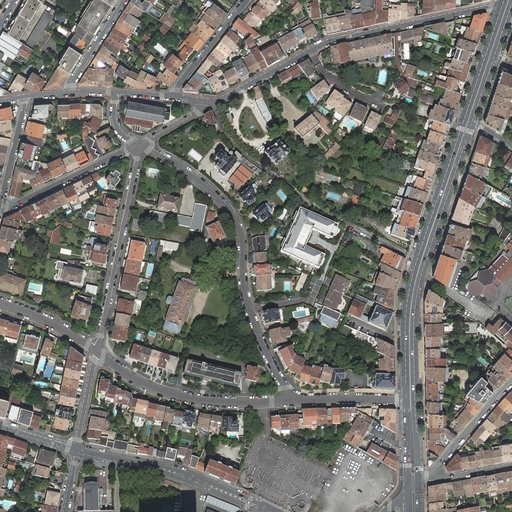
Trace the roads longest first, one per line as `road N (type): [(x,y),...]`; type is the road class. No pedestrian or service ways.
road 1 (primary): [(502,4),(412,275),(406,399)]
road 2 (primary): [(418,477),(417,293),(472,122)]
road 3 (tertiary): [(502,4),(328,40),(219,100),(202,100)]
road 4 (residential): [(293,399),(251,314),(237,223),(197,179),(139,145)]
road 5 (tertiary): [(75,449),(166,466),(277,511)]
road 6 (residential): [(96,351),(139,145)]
road 7 (residential): [(293,399),(177,396),(96,351)]
road 8 (residential): [(139,145),(0,205)]
road 9 (tertiary): [(511,381),(426,477)]
road 10 (residential): [(173,96),(247,0)]
